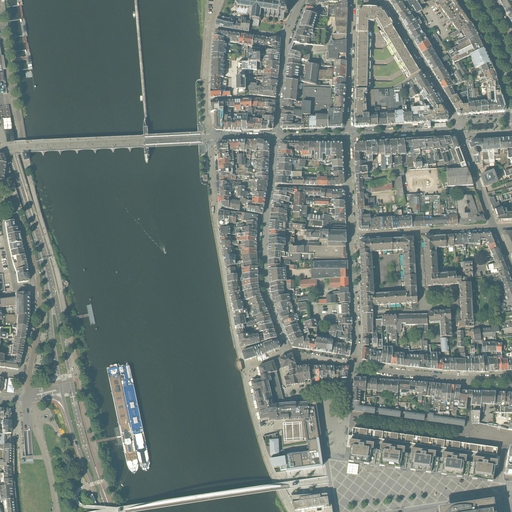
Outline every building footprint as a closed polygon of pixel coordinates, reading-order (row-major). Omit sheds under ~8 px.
[(261,21),(262,21),(260,20),(261,17),(265,17),(264,18),(265,18),(265,17),(269,18),(269,19),(269,18),(273,18),(273,19),(274,20),(274,18),(278,19),(278,20),(283,20),(283,21),(284,21),(284,20),(285,20),(285,19),(284,19),(285,14),(286,14),(286,15),(287,14),(288,14),(288,13),(287,13),(288,7),(289,7),(289,6),(288,6),(288,5),(287,5),(287,6),(286,6),(286,0),(288,1),(287,0),(237,0),(237,1),(235,0),(235,1),(236,2),(236,5),(234,5),(234,6),(236,6),(238,8),(237,9),(237,10),(237,11),(237,14),(247,15),(247,16),(248,16),(248,15),(251,15),(251,19),(249,19),(251,20),(250,21),(251,21),(251,20),(253,20),(253,21),(252,21),(252,22),(252,21),(252,26),(259,27),(259,23),(260,23),(260,21),(261,21)] [(324,14),(325,13),(319,6),(314,0),(309,0),(308,1),(306,7),(319,11),(324,14)] [(458,5),(453,0),(435,0),(436,0),(435,0),(437,3),(434,4),(437,9),(439,11),(439,10),(446,20),(448,19),(450,21),(446,24),(448,27),(452,24),(453,26),(457,32),(471,24),(467,18),(463,12),(459,6),(459,7),(458,5)] [(510,0),(501,5),(505,12),(511,8),(511,2),(510,0)] [(398,15),(407,9),(409,8),(406,4),(404,2),(401,3),(394,7),(398,15)] [(417,14),(418,13),(420,11),(422,10),(419,6),(418,3),(415,5),(412,6),(415,11),(417,14)] [(323,16),(327,17),(328,17),(328,15),(328,14),(331,14),(331,8),(335,9),(335,17),(335,27),(336,28),(336,32),(336,35),(346,36),(347,27),(347,18),(347,10),(347,7),(347,4),(337,5),(328,6),(328,10),(328,13),(326,13),(325,13),(324,14),(323,16)] [(306,7),(304,13),(301,22),(314,26),(316,20),(320,21),(321,16),(323,16),(324,14),(319,11),(306,7)] [(399,57),(402,62),(405,67),(408,72),(411,77),(413,76),(421,71),(418,66),(415,61),(412,56),(409,52),(406,47),(403,42),(400,37),(397,32),(394,27),(391,22),(388,18),(385,12),(384,13),(382,10),(377,9),(369,9),(362,8),(362,11),(357,10),(357,15),(357,20),(357,28),(357,34),(356,40),(356,46),(356,52),(356,58),(356,64),(356,70),(356,76),(356,82),(356,88),(367,88),(367,82),(367,76),(367,70),(367,64),(367,58),(367,52),(367,50),(367,46),(367,40),(367,34),(367,28),(367,22),(369,22),(374,22),(377,20),(379,23),(381,28),(384,33),(387,38),(390,42),(393,47),(396,52),(399,57)] [(412,16),(414,15),(412,13),(410,14),(407,9),(398,15),(403,22),(412,16)] [(407,29),(419,21),(420,21),(418,18),(416,19),(416,20),(416,21),(415,21),(412,16),(403,22),(407,29)] [(225,29),(233,30),(234,21),(232,21),(233,18),(229,17),(229,20),(218,17),(216,26),(225,29)] [(233,30),(240,31),(241,19),(233,18),(232,21),(234,21),(233,30)] [(410,35),(420,29),(421,29),(419,26),(422,25),(419,21),(407,29),(410,35)] [(297,33),(309,38),(314,39),(315,34),(313,34),(313,29),(314,26),(301,22),(300,27),(298,31),(297,33)] [(462,32),(462,34),(473,28),(471,24),(457,32),(451,36),(453,39),(460,35),(459,34),(462,32)] [(462,34),(464,37),(475,31),(473,28),(462,34)] [(420,29),(410,35),(414,41),(424,35),(420,29)] [(457,43),(458,46),(477,36),(475,31),(464,37),(465,39),(457,43)] [(309,38),(297,33),(295,38),(293,43),(299,44),(304,45),(309,46),(309,38)] [(428,41),(437,35),(436,33),(428,37),(427,39),(424,35),(414,41),(418,47),(428,41)] [(231,43),(239,44),(240,35),(229,34),(228,39),(231,39),(231,43)] [(335,62),(346,62),(345,45),(346,36),(336,35),(332,35),(332,41),(331,41),(331,42),(330,42),(330,43),(330,47),(329,47),(328,53),(327,53),(326,61),(335,62)] [(245,36),(244,45),(253,46),(254,37),(245,36)] [(454,64),(484,49),(477,36),(458,46),(447,52),(454,64)] [(231,46),(231,43),(231,39),(228,39),(221,38),(213,38),(213,43),(227,44),(229,45),(231,46)] [(422,55),(432,49),(428,41),(418,47),(422,55)] [(227,48),(227,47),(227,44),(213,43),(212,54),(224,55),(225,48),(227,48)] [(427,62),(436,56),(435,53),(436,53),(435,51),(434,52),(433,50),(434,49),(434,48),(432,49),(422,55),(427,62)] [(470,72),(490,64),(484,49),(454,64),(455,66),(462,77),(467,74),(470,72)] [(289,55),(309,60),(310,55),(306,55),(305,56),(290,51),(289,55)] [(260,55),(253,55),(253,52),(248,52),(248,63),(259,63),(260,63),(260,55)] [(427,62),(430,67),(439,61),(438,59),(443,56),(441,53),(436,56),(427,62)] [(266,63),(279,64),(279,57),(266,55),(264,55),(260,54),(260,55),(260,63),(262,63),(266,63)] [(447,56),(439,61),(430,67),(433,72),(442,66),(441,64),(450,60),(447,56)] [(225,68),(225,60),(211,59),(211,67),(225,68)] [(436,77),(446,71),(448,70),(447,68),(451,66),(449,62),(442,66),(433,72),(436,77)] [(266,71),(278,71),(279,64),(266,63),(262,63),(262,66),(266,66),(266,71)] [(318,71),(319,66),(309,65),(307,65),(307,64),(306,64),(304,78),(303,82),(316,85),(317,80),(330,81),(329,86),(332,86),(335,86),(335,78),(334,72),(333,72),(333,71),(332,69),(327,69),(327,71),(318,71)] [(480,76),(493,71),(492,67),(491,67),(490,64),(470,72),(471,75),(474,74),(479,73),(480,76)] [(299,77),(300,70),(300,66),(298,65),(287,65),(287,69),(285,80),(298,82),(303,82),(304,78),(299,77)] [(335,78),(346,78),(346,67),(334,66),(334,72),(335,78)] [(444,90),(452,87),(454,86),(465,82),(462,77),(455,66),(449,69),(453,75),(440,83),(440,85),(441,85),(443,88),(444,90)] [(436,77),(440,83),(453,75),(449,69),(448,70),(446,71),(436,77)] [(483,81),(495,76),(494,73),(493,71),(480,76),(477,77),(478,79),(479,79),(482,78),(483,81)] [(409,82),(410,91),(426,81),(426,80),(426,81),(423,77),(424,77),(422,74),(412,80),(409,82)] [(236,76),(237,91),(245,91),(245,75),(236,76)] [(495,76),(483,81),(479,82),(479,85),(483,84),(484,87),(486,86),(487,86),(497,83),(497,82),(495,76)] [(335,86),(345,87),(346,78),(335,78),(335,86)] [(468,115),(475,114),(474,90),(473,79),(467,81),(467,87),(467,92),(467,97),(468,106),(468,115)] [(302,103),(302,102),(297,102),(298,82),(285,80),(284,89),(283,101),(302,103)] [(262,88),(277,89),(277,82),(263,81),(262,88)] [(412,100),(415,98),(431,88),(426,81),(410,91),(410,100),(412,100)] [(412,124),(410,100),(410,91),(409,82),(401,85),(401,88),(404,88),(405,101),(402,101),(404,125),(404,124),(412,124)] [(486,86),(487,95),(495,95),(497,95),(499,113),(501,113),(503,112),(503,113),(504,113),(504,112),(505,110),(505,109),(501,95),(497,83),(487,86),(486,86)] [(259,96),(262,88),(260,87),(255,87),(255,85),(250,84),(249,96),(259,96)] [(310,116),(312,88),(306,88),(306,85),(303,85),(302,102),(302,103),(283,101),(282,109),(282,115),(297,118),(302,119),(303,116),(310,116)] [(398,125),(404,125),(402,101),(401,88),(401,85),(393,89),(394,110),(395,125),(398,125)] [(448,98),(467,92),(467,87),(454,92),(452,87),(444,90),(448,98)] [(262,88),(259,96),(276,98),(277,89),(262,88)] [(316,129),(318,88),(312,88),(310,116),(309,129),(312,129),(315,129),(316,129)] [(331,89),(318,88),(316,129),(327,128),(329,113),(331,98),(331,95),(331,89)] [(419,99),(419,104),(435,95),(431,88),(415,98),(415,99),(419,99)] [(395,125),(394,110),(393,89),(385,90),(387,111),(387,114),(388,126),(390,125),(393,125),(395,125)] [(388,126),(387,114),(387,111),(385,90),(374,91),(375,104),(376,116),(377,116),(378,126),(388,126)] [(355,115),(369,114),(367,91),(360,91),(355,91),(355,115)] [(378,127),(378,126),(377,116),(376,116),(375,104),(374,91),(367,91),(369,114),(370,127),(375,127),(378,127)] [(468,115),(468,106),(462,106),(459,100),(467,97),(467,92),(448,98),(452,105),(453,106),(455,110),(457,112),(456,112),(457,114),(461,116),(462,116),(462,115),(463,115),(468,115)] [(435,108),(442,107),(435,95),(419,104),(420,109),(423,108),(429,108),(429,107),(435,107),(435,108)] [(497,113),(499,113),(497,95),(495,95),(487,95),(487,98),(488,114),(491,113),(492,113),(493,113),(494,113),(495,113),(497,113)] [(329,113),(344,113),(344,105),(345,99),(331,98),(329,113)] [(418,124),(424,123),(423,108),(420,109),(419,104),(419,99),(415,99),(415,101),(416,106),(417,124),(418,124)] [(248,109),(251,109),(251,100),(241,100),(241,111),(241,112),(244,112),(248,112),(248,109)] [(264,104),(275,105),(276,101),(261,100),(258,100),(257,108),(260,108),(264,108),(264,104)] [(223,117),(223,111),(224,107),(228,107),(228,101),(219,102),(219,117),(223,117)] [(214,117),(219,117),(219,102),(212,102),(211,102),(212,102),(212,106),(211,106),(211,113),(213,113),(214,113),(214,117)] [(247,131),(253,131),(255,117),(258,117),(262,117),(265,117),(265,111),(265,109),(264,108),(260,108),(257,108),(257,107),(256,107),(255,107),(255,109),(251,109),(248,109),(248,112),(248,116),(247,119),(247,131)] [(429,107),(429,108),(430,123),(436,122),(438,122),(439,122),(442,122),(443,122),(445,122),(447,122),(448,119),(448,118),(448,117),(448,116),(447,115),(447,116),(447,114),(446,113),(442,107),(435,108),(435,107),(429,107)] [(265,117),(266,117),(274,118),(275,109),(265,109),(265,111),(265,117)] [(329,113),(327,128),(341,128),(343,127),(344,113),(329,113)] [(370,127),(369,114),(355,115),(355,120),(355,126),(357,128),(367,127),(370,127)] [(296,124),(297,121),(297,118),(282,115),(281,123),(281,124),(296,124)] [(309,129),(310,116),(303,116),(302,119),(297,118),(297,121),(304,122),(304,129),(309,129)] [(253,131),(261,131),(262,123),(262,121),(258,120),(258,117),(255,117),(253,131)] [(295,130),(304,129),(304,122),(297,121),(296,124),(295,130)] [(445,168),(454,168),(444,138),(438,139),(440,150),(443,161),(445,168)] [(444,138),(454,168),(461,168),(454,150),(453,147),(449,138),(444,138)] [(454,150),(461,168),(461,169),(466,168),(467,167),(460,148),(456,139),(454,138),(449,138),(453,147),(454,150)] [(432,139),(424,139),(426,151),(428,169),(431,169),(430,165),(436,165),(435,162),(432,139)] [(440,150),(438,139),(432,139),(435,162),(443,161),(440,150)] [(508,166),(508,159),(506,139),(505,139),(505,141),(499,140),(501,159),(502,159),(503,168),(508,166)] [(404,141),(406,156),(407,166),(407,167),(408,167),(408,169),(416,168),(412,140),(404,141)] [(418,140),(412,140),(416,168),(422,167),(422,165),(418,140)] [(255,153),(262,154),(264,143),(261,142),(257,141),(256,152),(255,152),(255,153)] [(399,167),(398,166),(397,141),(390,141),(391,157),(392,170),(399,169),(399,167)] [(407,166),(406,156),(404,141),(403,141),(402,141),(401,141),(400,141),(397,141),(398,166),(399,167),(407,166)] [(482,157),(483,157),(482,141),(471,142),(469,145),(471,150),(476,163),(483,162),(483,160),(482,157)] [(217,151),(229,150),(228,146),(228,142),(218,143),(217,145),(217,146),(217,151)] [(234,159),(235,164),(236,164),(234,142),(228,142),(228,146),(229,150),(229,155),(229,159),(234,159)] [(385,166),(385,160),(384,142),(377,142),(378,160),(378,172),(385,171),(385,166)] [(278,151),(287,151),(287,143),(281,143),(279,144),(278,151)] [(293,152),(298,152),(299,143),(287,143),(287,151),(293,152)] [(336,162),(343,162),(343,155),(343,145),(341,144),(336,144),(331,143),(331,162),(336,162)] [(355,153),(366,153),(366,143),(357,144),(354,146),(355,153)] [(378,172),(378,160),(372,161),(371,143),(366,143),(366,153),(367,162),(372,162),(373,167),(373,173),(378,172)] [(311,161),(313,161),(314,144),(310,144),(309,153),(303,152),(301,152),(301,156),(300,160),(306,160),(311,161)] [(355,163),(367,162),(366,153),(355,153),(355,163)] [(229,159),(229,160),(218,161),(218,167),(235,166),(235,164),(234,159),(229,159)] [(277,164),(293,164),(293,162),(297,162),(300,162),(300,164),(296,164),(295,166),(301,166),(300,168),(302,168),(305,168),(306,160),(300,160),(278,159),(277,164)] [(244,170),(268,170),(269,164),(254,163),(253,162),(252,162),(251,162),(247,162),(245,163),(245,166),(244,170)] [(302,172),(302,168),(300,168),(301,166),(295,166),(296,164),(293,164),(277,164),(277,172),(302,172)] [(244,178),(244,177),(244,173),(244,170),(245,166),(239,166),(237,166),(237,171),(237,177),(234,177),(219,177),(219,181),(230,181),(244,180),(244,178)] [(467,169),(466,169),(461,170),(461,169),(461,168),(454,168),(445,168),(437,169),(444,190),(447,189),(474,188),(473,188),(473,186),(474,186),(472,180),(471,181),(469,175),(467,169)] [(493,171),(480,176),(484,187),(497,183),(493,171)] [(365,183),(371,182),(372,182),(372,178),(368,179),(368,174),(356,175),(355,175),(356,182),(356,184),(362,183),(365,183)] [(292,185),(293,182),(289,182),(289,177),(276,176),(275,184),(292,185)] [(267,185),(268,181),(256,181),(253,180),(251,180),(251,177),(249,177),(244,177),(244,178),(244,180),(230,181),(230,182),(229,182),(229,184),(229,188),(231,188),(238,188),(237,198),(241,198),(243,199),(243,200),(245,200),(245,198),(244,198),(244,193),(266,194),(267,188),(267,185)] [(292,185),(304,185),(304,178),(302,178),(292,177),(293,182),(292,185)] [(327,186),(335,186),(335,177),(334,177),(334,179),(328,179),(328,177),(327,177),(327,186)] [(335,177),(335,186),(342,186),(344,184),(344,179),(344,177),(335,177)] [(395,178),(396,189),(403,188),(401,177),(395,178)] [(371,182),(371,187),(371,193),(372,193),(392,190),(391,179),(372,182),(371,182)] [(356,194),(365,193),(367,193),(371,193),(371,187),(368,187),(368,189),(365,189),(365,186),(362,187),(362,183),(356,184),(356,194)] [(232,197),(232,201),(235,202),(234,210),(240,211),(241,205),(241,202),(241,198),(237,198),(238,188),(231,188),(231,193),(232,193),(232,197)] [(300,207),(304,207),(305,201),(305,200),(304,200),(304,189),(297,188),(297,194),(295,193),(295,194),(294,194),(293,203),(292,203),(292,208),(291,212),(294,213),(299,213),(300,207)] [(403,188),(396,189),(399,205),(405,204),(404,196),(403,188)] [(287,190),(275,189),(274,196),(286,198),(287,194),(287,190)] [(332,201),(345,202),(345,193),(343,191),(332,191),(332,201)] [(493,198),(496,197),(494,191),(487,193),(489,199),(493,198)] [(496,204),(511,199),(511,198),(511,192),(496,197),(493,198),(496,204)] [(365,209),(376,208),(376,205),(375,206),(374,198),(368,199),(368,195),(367,195),(367,193),(365,193),(356,194),(357,200),(364,200),(365,209)] [(291,194),(287,194),(286,198),(274,196),(273,201),(289,203),(290,199),(291,199),(291,194)] [(424,227),(422,198),(422,195),(404,196),(405,204),(410,203),(410,210),(412,228),(420,228),(420,227),(424,227)] [(458,225),(456,197),(456,195),(448,196),(445,196),(447,215),(447,226),(448,226),(450,226),(458,226),(458,225)] [(458,225),(467,225),(484,224),(486,221),(477,196),(456,197),(458,225)] [(228,209),(231,210),(232,201),(232,197),(229,197),(229,202),(221,202),(222,206),(225,208),(228,209)] [(424,227),(425,227),(427,227),(433,227),(431,197),(422,198),(424,227)] [(436,227),(441,226),(440,205),(439,197),(431,197),(433,227),(433,226),(436,226),(436,227)] [(493,210),(508,206),(511,204),(511,203),(511,199),(496,204),(491,205),(492,207),(493,209),(493,210)] [(378,208),(376,208),(365,209),(364,200),(357,200),(357,201),(357,205),(357,207),(358,210),(363,211),(378,210),(378,208)] [(333,209),(345,210),(345,202),(332,201),(327,201),(327,202),(329,202),(329,205),(334,205),(333,209)] [(249,204),(248,204),(247,212),(262,215),(264,206),(252,204),(249,204)] [(496,218),(499,217),(499,223),(511,222),(511,211),(510,212),(509,210),(508,206),(493,210),(495,215),(496,218)] [(328,216),(328,214),(328,208),(322,210),(322,216),(310,215),(307,215),(307,207),(304,207),(300,207),(299,213),(294,213),(294,217),(305,218),(305,220),(306,220),(323,222),(324,215),(328,216)] [(246,222),(250,222),(251,216),(243,214),(242,220),(241,220),(241,222),(246,222)] [(322,232),(345,232),(346,227),(346,221),(335,220),(334,221),(330,220),(330,219),(330,218),(331,216),(328,216),(324,215),(323,222),(306,220),(306,222),(306,226),(305,226),(322,228),(322,232)] [(9,244),(21,243),(21,242),(19,233),(17,233),(17,227),(15,228),(14,220),(5,222),(7,235),(9,244)] [(306,231),(322,232),(322,228),(305,226),(306,226),(306,222),(303,222),(302,225),(290,224),(290,229),(285,229),(286,224),(270,222),(269,231),(294,233),(295,230),(306,231)] [(361,231),(368,231),(368,223),(371,223),(370,222),(358,223),(358,229),(361,231)] [(240,235),(257,235),(257,229),(240,229),(237,229),(229,228),(224,228),(218,229),(220,239),(228,238),(227,235),(237,235),(240,235)] [(346,255),(345,244),(346,244),(346,232),(345,232),(322,232),(306,231),(306,235),(311,235),(311,238),(319,239),(319,243),(321,243),(321,247),(309,246),(300,247),(294,247),(294,246),(290,245),(289,247),(289,254),(302,254),(304,254),(314,254),(313,259),(314,259),(315,259),(347,259),(347,255),(346,255)] [(511,255),(511,257),(511,234),(511,232),(505,232),(503,235),(511,255)] [(268,246),(289,247),(290,245),(294,246),(294,239),(292,238),(292,236),(269,237),(268,246)] [(438,274),(436,249),(446,248),(446,236),(440,236),(435,237),(430,237),(424,237),(425,251),(425,257),(425,262),(426,267),(426,272),(426,275),(424,275),(425,278),(426,277),(427,286),(437,286),(442,285),(446,285),(451,285),(450,273),(446,274),(441,274),(438,274)] [(446,248),(454,248),(454,236),(446,236),(446,248)] [(397,251),(402,250),(405,250),(414,250),(413,238),(402,239),(397,239),(391,239),(386,240),(381,240),(376,240),(371,241),(361,241),(359,243),(359,247),(371,247),(371,251),(371,252),(377,252),(382,252),(387,251),(392,251),(397,251)] [(223,251),(232,250),(234,250),(234,246),(239,246),(239,242),(237,242),(233,242),(230,242),(221,242),(221,243),(222,246),(221,246),(222,250),(223,250),(222,250),(222,251),(223,251)] [(491,251),(498,249),(495,243),(488,246),(489,249),(484,250),(484,253),(491,251)] [(385,305),(391,305),(396,305),(401,304),(407,304),(417,303),(417,294),(418,294),(418,292),(417,292),(406,293),(406,292),(405,292),(401,293),(395,293),(390,293),(385,294),(379,294),(374,294),(374,289),(373,284),(373,274),(372,265),(372,255),(371,252),(371,251),(371,247),(359,247),(360,252),(360,256),(360,264),(366,263),(366,265),(361,266),(361,274),(367,274),(367,275),(361,275),(362,284),(360,285),(360,290),(361,306),(372,305),(374,305),(374,306),(375,306),(380,306),(385,305)] [(15,257),(24,255),(23,249),(10,251),(11,257),(12,257),(15,257)] [(416,278),(415,273),(415,268),(415,264),(415,259),(414,254),(414,250),(405,250),(405,255),(403,255),(403,260),(403,264),(404,269),(404,274),(404,278),(404,283),(405,288),(405,292),(406,292),(406,293),(417,292),(416,287),(416,282),(416,278)] [(268,260),(280,259),(284,260),(289,260),(290,262),(295,262),(295,261),(302,261),(302,254),(289,254),(268,253),(268,260)] [(500,253),(492,256),(493,258),(487,259),(488,262),(494,261),(495,263),(503,260),(500,253)] [(13,264),(17,264),(25,262),(24,256),(24,255),(15,257),(12,257),(13,261),(13,264)] [(243,264),(257,261),(257,255),(242,256),(243,261),(236,263),(235,266),(243,264)] [(507,272),(503,260),(495,263),(486,266),(487,271),(493,269),(494,275),(507,272)] [(330,279),(348,279),(348,270),(313,269),(311,269),(311,275),(311,280),(317,280),(330,279)] [(286,281),(287,281),(286,270),(268,270),(270,284),(284,282),(286,281)] [(507,272),(494,275),(486,276),(487,280),(492,279),(493,283),(500,280),(509,277),(507,272)] [(243,281),(258,279),(258,273),(242,274),(243,281)] [(460,300),(460,306),(461,311),(461,316),(461,321),(458,322),(459,327),(474,327),(473,321),(473,315),(472,310),(472,305),(472,300),(471,294),(471,288),(471,286),(470,286),(470,285),(471,285),(471,284),(470,278),(462,278),(456,278),(456,273),(450,273),(451,285),(456,285),(459,284),(459,286),(459,289),(460,295),(460,300)] [(28,274),(20,275),(16,275),(18,283),(22,283),(27,282),(29,280),(28,274)] [(227,284),(238,282),(238,275),(236,275),(227,276),(226,276),(227,284)] [(493,288),(502,285),(511,282),(509,277),(500,280),(501,282),(493,285),(493,288)] [(242,287),(258,284),(258,282),(258,279),(243,281),(241,282),(242,287)] [(348,279),(330,279),(330,289),(340,289),(348,289),(348,279)] [(316,288),(316,290),(317,290),(317,280),(311,280),(300,281),(300,286),(301,286),(301,289),(316,288)] [(228,290),(240,287),(239,282),(238,282),(227,284),(228,290)] [(500,292),(511,288),(511,285),(511,282),(502,285),(503,288),(499,289),(500,292)] [(511,288),(500,292),(502,298),(511,294),(511,288)] [(274,306),(297,299),(296,296),(300,296),(299,289),(294,290),(294,295),(272,299),(274,306)] [(349,294),(348,293),(348,289),(340,289),(340,292),(333,292),(333,293),(333,295),(326,296),(327,299),(316,300),(317,302),(317,305),(335,304),(335,302),(335,295),(338,295),(349,294)] [(271,293),(272,299),(294,295),(294,290),(271,293)] [(246,300),(261,296),(260,291),(244,295),(245,300),(246,300)] [(29,316),(29,299),(29,294),(22,294),(15,294),(15,298),(14,298),(0,299),(0,307),(0,308),(14,306),(15,306),(15,315),(24,315),(29,316)] [(340,303),(349,303),(350,303),(349,294),(338,295),(338,298),(339,298),(340,303)] [(510,302),(511,300),(511,294),(502,298),(496,299),(496,305),(510,302)] [(248,313),(266,308),(264,304),(264,305),(263,301),(261,296),(246,300),(247,304),(246,304),(247,307),(247,308),(248,313)] [(274,306),(276,311),(292,305),(298,304),(306,303),(315,302),(314,296),(305,298),(297,299),(274,306)] [(241,315),(248,313),(247,308),(243,308),(242,301),(241,301),(232,303),(234,312),(239,311),(241,315)] [(511,308),(511,309),(510,302),(496,305),(498,316),(503,315),(511,314),(511,308)] [(298,308),(293,309),(292,305),(276,311),(278,315),(288,311),(293,310),(299,309),(307,307),(306,303),(298,304),(298,308)] [(338,319),(349,319),(349,306),(349,305),(337,305),(337,315),(338,315),(338,319)] [(372,308),(372,305),(361,306),(362,308),(362,313),(362,314),(367,314),(368,314),(372,314),(372,313),(373,313),(373,312),(373,310),(376,310),(375,307),(372,308)] [(280,319),(295,315),(297,315),(301,314),(300,312),(307,311),(307,307),(299,309),(293,310),(288,311),(278,315),(280,319)] [(248,319),(268,312),(266,308),(248,313),(248,319)] [(245,320),(248,319),(248,313),(241,315),(239,311),(234,312),(235,318),(244,316),(245,320)] [(434,323),(439,323),(440,326),(440,332),(440,337),(452,337),(451,331),(451,325),(451,323),(453,323),(452,318),(451,318),(450,311),(439,311),(433,312),(428,312),(429,324),(434,323)] [(248,319),(249,322),(269,317),(268,312),(248,319)] [(362,314),(362,327),(373,326),(373,315),(373,313),(372,313),(372,314),(368,314),(367,314),(362,314)] [(281,323),(298,318),(302,316),(301,314),(297,315),(295,315),(280,319),(281,323)] [(507,321),(511,319),(511,314),(503,315),(504,317),(506,316),(506,318),(505,318),(505,321),(505,322),(507,321)] [(12,326),(27,327),(29,316),(24,315),(15,315),(4,315),(4,326),(8,326),(8,328),(12,328),(12,326)] [(423,341),(427,341),(426,331),(428,331),(427,315),(397,315),(397,324),(396,324),(397,333),(401,333),(401,330),(401,324),(405,324),(405,326),(415,326),(415,328),(420,328),(421,350),(409,351),(410,356),(409,367),(420,368),(419,353),(423,353),(423,341)] [(248,323),(249,322),(248,319),(245,320),(244,316),(235,318),(234,318),(235,327),(236,327),(248,324),(248,323)] [(392,324),(396,324),(396,316),(392,316),(381,316),(381,320),(381,326),(386,326),(391,326),(391,324),(392,324)] [(258,324),(271,321),(269,317),(249,322),(248,323),(248,324),(248,325),(249,326),(253,326),(255,325),(255,324),(257,323),(257,324),(258,324)] [(308,336),(310,336),(308,330),(313,328),(317,328),(316,320),(302,323),(305,330),(303,331),(305,336),(303,337),(308,336)] [(283,326),(284,329),(298,324),(297,321),(299,321),(283,326)] [(287,337),(300,331),(298,325),(298,324),(284,329),(284,330),(284,329),(285,331),(285,332),(286,334),(286,335),(287,336),(287,337)] [(343,339),(343,337),(341,337),(341,333),(343,333),(342,330),(341,325),(344,325),(344,330),(343,330),(351,330),(352,330),(352,325),(338,325),(330,325),(328,337),(338,339),(343,339)] [(477,342),(481,341),(480,329),(471,330),(471,331),(472,333),(473,333),(473,336),(474,342),(477,342)] [(482,338),(486,338),(492,337),(491,329),(481,329),(482,338)] [(274,330),(266,331),(260,332),(258,332),(259,334),(260,343),(265,341),(267,340),(276,338),(275,334),(274,330)] [(303,337),(300,331),(287,337),(290,343),(303,337)] [(244,341),(248,340),(249,340),(251,346),(257,344),(260,343),(259,334),(258,332),(254,333),(247,334),(238,336),(239,342),(244,341)] [(290,343),(291,346),(304,341),(303,337),(290,343)] [(314,351),(325,353),(328,339),(317,338),(316,341),(314,351)] [(450,371),(450,359),(447,339),(440,339),(441,345),(442,354),(442,359),(442,371),(450,371)] [(248,340),(244,341),(239,342),(240,348),(245,347),(251,346),(249,340),(248,340)] [(292,348),(304,350),(304,341),(291,346),(292,348)] [(280,347),(278,342),(272,344),(272,342),(264,344),(265,349),(266,354),(279,349),(280,347)] [(260,356),(266,354),(265,349),(264,344),(257,347),(258,351),(260,356)] [(16,356),(21,356),(23,345),(12,345),(11,355),(16,356)] [(459,360),(455,360),(456,372),(460,372),(466,372),(464,358),(464,347),(460,348),(461,360),(459,360)] [(256,357),(254,353),(253,348),(241,352),(243,357),(245,361),(251,359),(256,357)] [(296,368),(295,364),(292,355),(279,359),(282,369),(287,367),(289,372),(289,371),(297,369),(296,368)] [(0,361),(0,367),(3,368),(18,370),(19,364),(13,362),(10,362),(3,362),(0,361)] [(307,442),(308,448),(322,446),(316,403),(309,404),(309,406),(308,406),(308,403),(284,404),(281,390),(276,372),(277,372),(273,361),(258,367),(261,380),(259,380),(251,382),(260,420),(268,418),(269,418),(269,422),(285,421),(285,423),(283,423),(284,442),(303,441),(302,439),(306,439),(306,443),(307,442)] [(305,381),(304,375),(303,367),(296,368),(297,369),(289,371),(290,377),(284,378),(286,386),(291,386),(305,383),(305,381)] [(354,379),(353,391),(353,402),(360,402),(360,391),(366,392),(366,390),(366,379),(354,379)] [(398,390),(401,390),(409,390),(409,382),(376,380),(376,391),(376,392),(398,393),(398,390)] [(412,393),(415,394),(416,382),(409,382),(409,390),(401,390),(401,394),(406,394),(406,397),(411,397),(412,393)] [(438,412),(440,412),(443,385),(436,384),(435,397),(434,401),(434,408),(438,409),(438,412)] [(469,392),(460,391),(458,402),(458,408),(466,409),(467,399),(469,399),(471,400),(472,393),(471,393),(471,392),(469,392)] [(481,407),(481,404),(481,392),(476,392),(473,392),(471,392),(471,393),(472,393),(471,400),(471,406),(481,407)] [(484,405),(494,405),(495,392),(490,392),(487,392),(486,392),(481,392),(481,404),(484,405)] [(504,414),(504,408),(501,408),(502,392),(495,392),(494,405),(494,413),(504,414)] [(351,411),(364,413),(365,407),(360,407),(360,402),(353,402),(351,411)] [(364,413),(374,414),(375,408),(372,407),(370,404),(366,406),(365,406),(365,407),(364,413)] [(478,424),(479,424),(480,412),(484,412),(484,405),(481,404),(481,407),(480,412),(472,412),(472,422),(473,422),(478,424)] [(379,415),(390,416),(391,410),(387,409),(384,406),(380,408),(379,409),(379,415)] [(390,416),(400,418),(401,411),(400,411),(397,408),(394,410),(391,410),(390,416)] [(5,421),(10,421),(11,411),(8,409),(2,410),(3,416),(5,416),(5,421)] [(404,418),(414,420),(415,413),(412,413),(410,409),(406,412),(405,412),(404,418)] [(424,421),(427,421),(428,415),(415,413),(414,420),(424,421)] [(432,422),(441,423),(442,415),(433,413),(432,422)] [(455,425),(456,417),(457,416),(456,415),(453,415),(453,416),(449,416),(448,424),(455,425)] [(456,417),(455,425),(464,427),(465,418),(456,417)] [(498,472),(500,462),(500,457),(496,456),(497,448),(480,446),(471,445),(450,442),(438,440),(417,437),(406,436),(386,433),(375,432),(353,428),(352,436),(349,436),(348,436),(346,448),(345,455),(345,459),(349,459),(370,462),(381,463),(402,466),(413,468),(434,471),(446,473),(467,476),(475,477),(493,479),(497,480),(498,472)] [(10,450),(10,449),(10,448),(10,447),(10,446),(10,445),(5,445),(5,434),(0,434),(0,437),(0,441),(0,440),(0,445),(3,445),(3,450),(10,450)] [(323,448),(322,446),(308,448),(309,449),(309,452),(284,456),(284,457),(285,456),(285,457),(278,458),(278,456),(279,455),(278,443),(269,444),(269,447),(266,447),(273,468),(280,467),(281,471),(286,470),(286,473),(321,467),(321,465),(322,465),(322,463),(325,463),(324,457),(323,452),(323,448)] [(3,450),(0,450),(0,461),(2,461),(2,464),(7,464),(10,464),(10,450),(3,450)] [(2,461),(0,461),(0,466),(3,467),(3,474),(10,474),(10,467),(7,466),(7,464),(2,464),(2,461)] [(10,510),(13,510),(12,500),(11,490),(11,485),(0,486),(0,501),(2,501),(4,508),(4,511),(10,510)] [(293,496),(289,497),(292,501),(291,501),(297,511),(332,511),(331,505),(329,505),(328,498),(327,496),(327,494),(293,496)] [(495,511),(494,506),(494,503),(445,510),(444,511),(495,511)]
